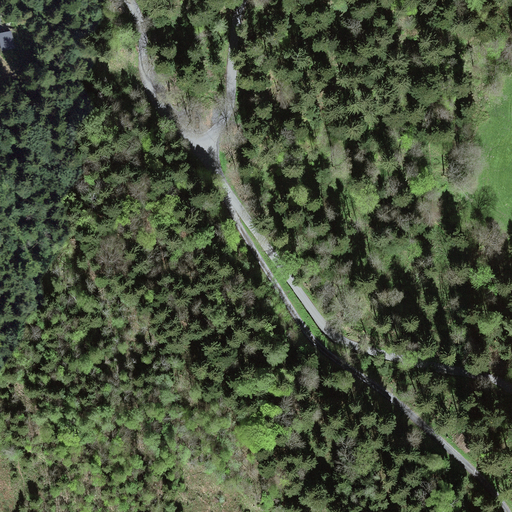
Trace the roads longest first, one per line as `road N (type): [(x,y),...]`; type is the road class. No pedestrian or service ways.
road 1 (track): [(509,511),(406,405),(315,338),(262,264),(233,201)]
road 2 (unclassified): [(511,388),(325,329),(203,149)]
road 3 (unclassified): [(203,149),(163,112),(146,81),(141,25),(129,0)]
road 4 (unclassified): [(247,0),(230,107),(203,149)]
